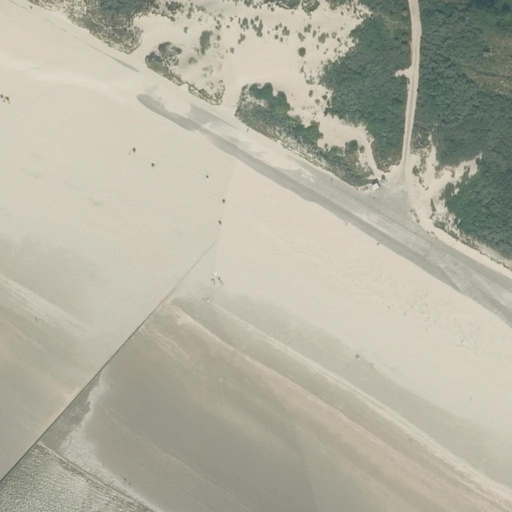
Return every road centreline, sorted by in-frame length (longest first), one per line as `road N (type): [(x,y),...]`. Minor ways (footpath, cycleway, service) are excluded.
road 1 (track): [(417,0),(417,92),(401,175),(385,211)]
road 2 (track): [(511,283),(385,211)]
